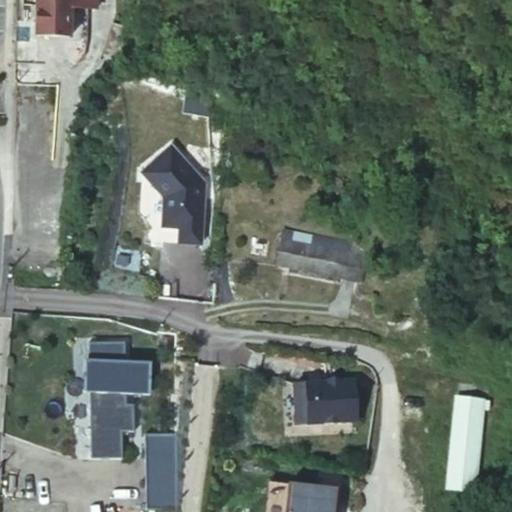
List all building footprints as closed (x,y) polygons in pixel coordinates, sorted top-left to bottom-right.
[(48,0),(47,34),(83,35),(84,3),(110,4),(110,0),(48,0)] [(188,145),(159,171),(180,195),(178,225),(173,224),(171,239),(216,242),(219,196),(214,196),(215,186),(221,182),(188,145)] [(301,242),(297,268),(376,282),(382,256),(368,253),(368,248),(317,238),(315,245),(301,242)] [(133,337),(97,337),(96,354),(92,354),(92,387),(96,387),(95,453),(128,454),(128,427),(140,428),(140,400),(132,400),(133,390),(159,390),(159,357),(133,357),(133,337)] [(373,380),(313,381),(313,387),(314,421),(374,420),(373,380)] [(475,401),(463,493),(488,496),(499,405),(475,401)] [(182,430),(150,430),(149,505),(181,505),(182,430)] [(304,511),(310,480),(295,478),(290,511),(304,511)] [(357,487),(310,480),(304,511),(353,511),(356,494),(357,487)]
